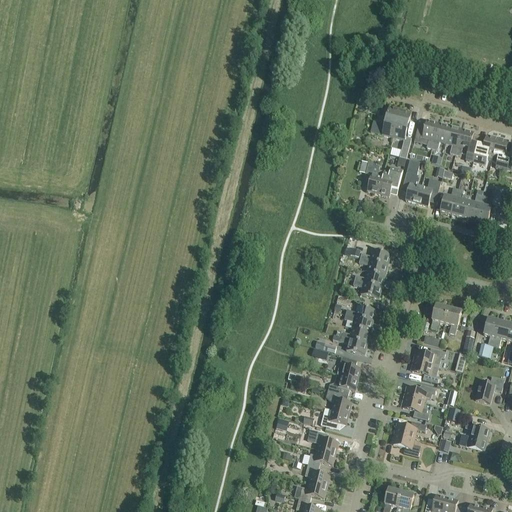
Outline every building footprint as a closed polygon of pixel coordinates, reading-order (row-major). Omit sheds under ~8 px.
[(393,140),(400,113),(389,110),(385,127),(379,125),(376,136),(393,140)] [(400,113),(393,140),(404,143),(400,160),(406,161),(411,141),(405,139),(411,116),(400,113)] [(432,152),(439,126),(427,123),(424,132),(419,131),(415,145),(421,146),(423,140),(429,142),(427,150),(432,152)] [(446,146),(450,129),(439,126),(432,152),(437,153),(440,145),(446,146)] [(455,158),(462,132),(450,129),(446,146),(452,148),(450,156),(455,158)] [(473,164),(478,146),(471,145),(474,135),(462,132),(455,158),(461,159),(462,156),(468,157),(466,163),(473,164)] [(493,158),(497,141),(487,139),(484,148),(478,146),(473,164),(485,167),(488,157),(493,158)] [(497,141),(493,158),(494,159),(492,165),(497,166),(496,170),(511,174),(511,162),(510,162),(511,156),(506,155),(508,144),(497,141)] [(436,157),(434,164),(443,167),(445,159),(436,157)] [(378,197),(384,173),(384,174),(379,173),(380,168),(362,163),(359,174),(372,177),(367,194),(378,197)] [(403,188),(409,190),(405,203),(417,206),(421,189),(415,188),(418,179),(417,178),(420,165),(410,163),(403,188)] [(472,176),(473,169),(464,167),(463,174),(472,176)] [(390,175),(384,173),(378,197),(389,199),(391,191),(398,193),(403,174),(391,170),(390,175)] [(453,176),(444,173),(442,179),(452,182),(453,176)] [(421,189),(417,206),(428,209),(432,195),(438,197),(441,185),(430,182),(427,191),(421,189)] [(464,221),(468,204),(469,199),(463,197),(465,189),(460,188),(459,192),(452,217),(464,221)] [(452,217),(459,192),(458,192),(454,191),(453,190),(451,200),(444,198),(440,214),(452,217)] [(475,224),(482,198),(476,197),(474,206),(468,204),(464,221),(475,224)] [(482,198),(475,224),(487,227),(491,210),(485,209),(487,199),(482,198)] [(498,209),(500,200),(494,199),(492,207),(498,209)] [(358,260),(360,253),(352,251),(350,257),(358,260)] [(360,261),(388,268),(391,257),(372,252),(370,259),(361,256),(360,261)] [(385,279),(388,268),(360,261),(359,266),(368,268),(366,274),(385,279)] [(382,290),(385,279),(366,274),(365,281),(355,278),(354,283),(382,290)] [(379,301),(382,290),(354,283),(353,288),(362,290),(361,297),(379,301)] [(345,317),(373,324),(376,313),(358,308),(356,315),(347,312),(345,317)] [(445,326),(449,310),(444,308),(443,309),(436,308),(432,323),(433,323),(431,331),(437,332),(439,325),(445,326)] [(449,310),(445,326),(451,328),(449,336),(455,337),(457,329),(457,330),(461,314),(454,312),(454,311),(449,310)] [(370,335),(373,324),(345,317),(344,322),(354,325),(352,331),(370,335)] [(493,350),(500,324),(488,321),(484,337),(490,339),(488,348),(493,350)] [(507,343),(511,327),(500,324),(493,350),(498,351),(501,342),(507,343)] [(368,346),(370,335),(352,331),(350,337),(341,334),(340,339),(368,346)] [(474,341),(475,335),(468,333),(467,339),(464,339),(463,340),(466,341),(463,355),(471,357),(474,341)] [(365,358),(368,346),(340,339),(334,338),(333,343),(348,347),(346,353),(365,358)] [(439,350),(441,342),(425,338),(423,346),(439,350)] [(337,349),(325,346),(323,352),(335,355),(337,349)] [(414,364),(439,370),(441,361),(444,361),(446,355),(431,351),(429,357),(417,354),(414,364)] [(341,360),(337,377),(341,378),(358,383),(361,372),(355,370),(357,364),(341,360)] [(436,379),(439,370),(414,364),(412,373),(424,377),(423,383),(437,387),(439,380),(436,379)] [(463,375),(465,367),(457,365),(455,373),(463,375)] [(358,383),(341,378),(337,377),(335,386),(329,387),(328,393),(348,399),(350,393),(355,394),(358,383)] [(501,395),(504,383),(492,380),(490,387),(480,384),(475,403),(490,407),(494,393),(501,395)] [(405,400),(423,405),(424,400),(431,401),(432,397),(434,398),(436,392),(421,388),(420,393),(407,390),(405,400)] [(450,392),(449,400),(455,401),(457,394),(450,392)] [(347,404),(348,399),(328,393),(326,401),(334,406),(332,413),(349,417),(352,406),(347,404)] [(422,410),(423,405),(405,400),(402,410),(415,413),(413,419),(428,423),(429,417),(426,416),(427,412),(422,410)] [(332,413),(325,411),(321,428),(339,433),(345,428),(346,428),(349,417),(332,413)] [(458,425),(461,413),(450,411),(447,422),(458,425)] [(289,424),(279,421),(276,431),(286,434),(289,424)] [(395,437),(413,442),(416,432),(425,435),(426,428),(412,424),(410,430),(398,427),(395,437)] [(487,444),(490,433),(466,427),(465,431),(472,433),(470,439),(487,444)] [(452,435),(445,433),(443,440),(450,442),(452,435)] [(317,452),(336,457),(339,446),(326,442),(328,437),(317,434),(314,445),(319,446),(317,452)] [(412,447),(413,442),(395,437),(392,447),(405,450),(403,456),(418,460),(421,449),(412,447)] [(470,439),(464,438),(461,437),(459,448),(484,454),(487,444),(470,439)] [(448,454),(451,444),(442,441),(439,451),(448,454)] [(333,468),(336,457),(317,452),(316,458),(311,457),(308,468),(319,470),(320,465),(333,468)] [(317,476),(319,470),(308,468),(305,478),(310,480),(309,486),(327,490),(330,479),(317,476)] [(324,502),(327,490),(309,486),(307,491),(302,490),(301,495),(296,493),(294,500),(299,501),(310,504),(312,498),(324,502)] [(397,510),(402,493),(396,492),(396,493),(389,491),(385,507),(383,511),(390,511),(391,508),(397,510)] [(402,493),(397,510),(396,511),(410,511),(414,498),(407,496),(407,495),(402,493)] [(283,505),(285,498),(277,496),(275,503),(283,505)] [(444,511),(447,500),(436,497),(434,503),(428,501),(425,511),(444,511)] [(462,511),(463,511),(457,509),(458,503),(447,500),(444,511),(462,511)] [(310,504),(299,501),(297,508),(296,511),(319,511),(309,509),(310,504)]
